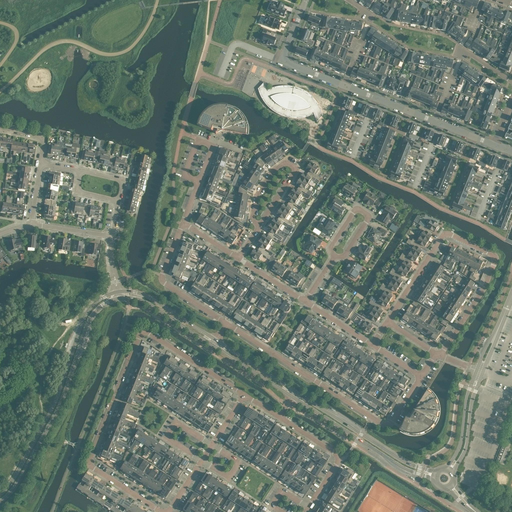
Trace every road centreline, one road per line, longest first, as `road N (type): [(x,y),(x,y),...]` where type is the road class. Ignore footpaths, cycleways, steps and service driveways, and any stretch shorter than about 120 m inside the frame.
road 1 (residential): [(164,511),(89,461),(138,334),(146,330),(243,394)]
road 2 (residential): [(304,0),(280,59),(492,143)]
road 3 (residential): [(439,354),(482,287),(490,252),(442,233),(385,320)]
road 4 (tertiary): [(0,500),(56,409),(90,314),(117,297)]
road 5 (tertiary): [(116,289),(85,311),(58,391),(0,492)]
road 6 (residential): [(385,425),(225,323)]
road 7 (tertiary): [(435,470),(410,464),(293,391)]
road 8 (tertiary): [(290,395),(431,477)]
road 9 (residential): [(225,323),(160,278),(181,222)]
road 10 (residential): [(307,507),(337,456),(277,416)]
